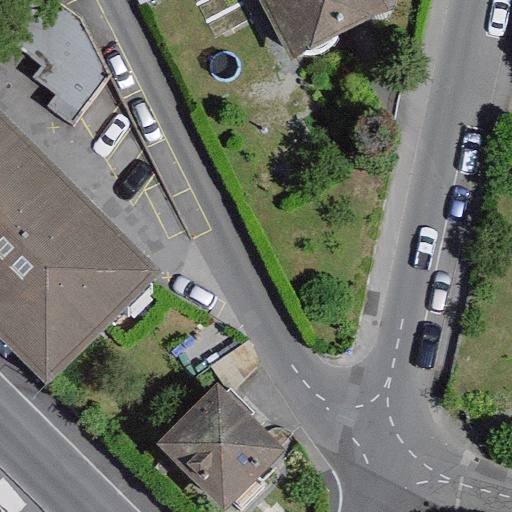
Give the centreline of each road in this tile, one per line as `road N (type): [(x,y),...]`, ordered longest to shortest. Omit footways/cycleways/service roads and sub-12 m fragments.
road 1 (residential): [(109,0),(311,400),(379,464)]
road 2 (residential): [(379,464),(481,0)]
road 3 (residential): [(511,504),(379,464)]
road 4 (secondary): [(91,511),(0,422)]
